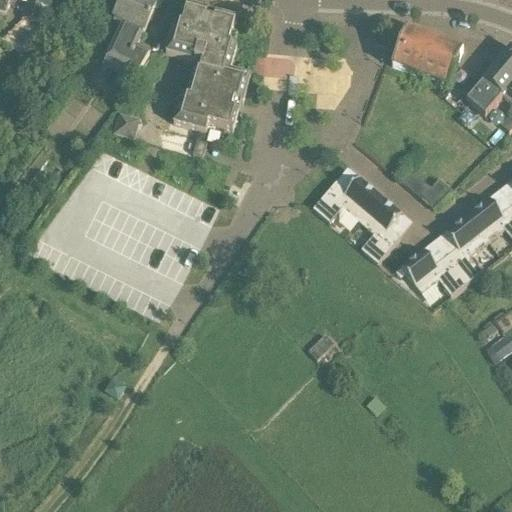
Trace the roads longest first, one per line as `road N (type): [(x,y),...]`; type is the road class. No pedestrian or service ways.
road 1 (residential): [(169,346),(266,179),(299,4)]
road 2 (secondary): [(511,24),(426,4),(299,4)]
road 3 (track): [(48,511),(111,437),(169,346)]
road 4 (residential): [(354,159),(430,226),(511,165)]
